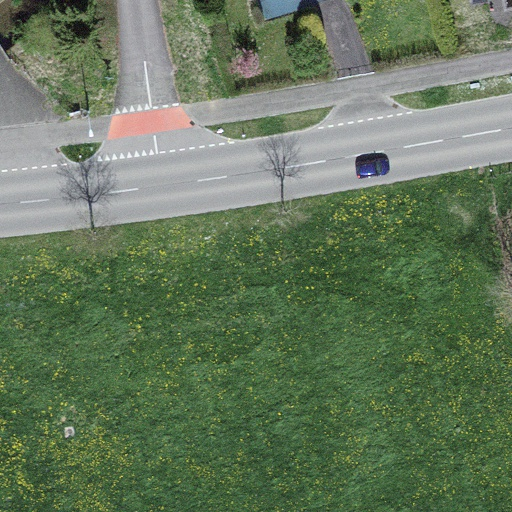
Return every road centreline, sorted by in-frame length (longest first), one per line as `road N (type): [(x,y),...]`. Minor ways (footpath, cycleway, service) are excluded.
road 1 (primary): [(511,127),(158,187)]
road 2 (residential): [(158,187),(134,0)]
road 3 (primary): [(158,187),(0,203)]
